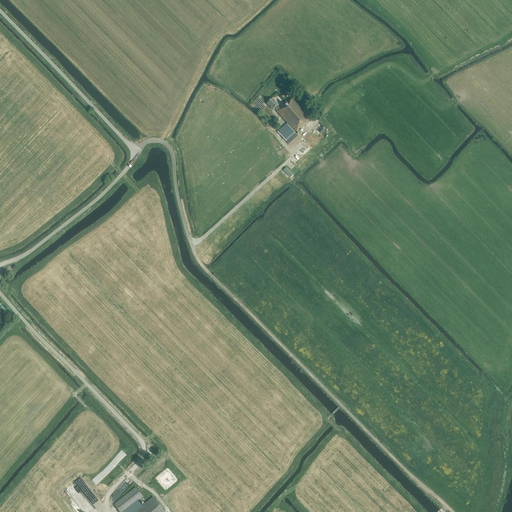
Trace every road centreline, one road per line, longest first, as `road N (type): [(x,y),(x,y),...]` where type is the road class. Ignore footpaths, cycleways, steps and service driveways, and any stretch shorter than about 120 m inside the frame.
road 1 (unclassified): [(130,471),(141,440),(0,293)]
road 2 (unclassified): [(137,152),(0,10)]
road 3 (unclassified): [(0,265),(96,199),(137,152)]
road 4 (unclassified): [(137,152),(154,139),(172,151),(192,246)]
